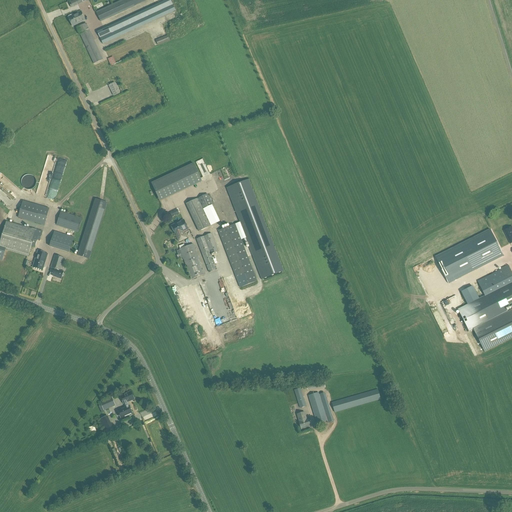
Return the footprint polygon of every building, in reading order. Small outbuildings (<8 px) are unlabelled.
[(71,0),(66,2),(68,9),(79,5),(85,3),(84,1),(85,0),(90,0),(92,5),(98,3),(96,0),(71,0)] [(123,0),(97,12),(101,21),(147,0),(123,0)] [(170,0),(167,0),(98,32),(103,44),(176,11),(170,0)] [(82,12),(69,17),(73,26),(85,20),(82,12)] [(153,34),(155,39),(162,36),(159,28),(156,30),(157,32),(153,34)] [(109,67),(114,64),(111,57),(105,59),(109,67)] [(110,96),(117,94),(114,83),(108,84),(110,96)] [(193,165),(153,184),(160,199),(200,180),(193,165)] [(21,181),(21,182),(21,183),(22,184),(22,185),(22,186),(24,187),(25,189),(26,189),(28,190),(29,190),(31,189),(32,189),(33,188),(34,188),(35,187),(35,186),(36,184),(37,182),(36,180),(36,179),(35,178),(34,177),(34,176),(33,176),(32,175),(30,175),(29,175),(27,175),(26,175),(25,176),(24,177),(23,178),(22,179),(22,180),(21,181)] [(227,190),(239,223),(236,225),(242,240),(245,239),(261,280),(283,272),(249,181),(227,190)] [(206,195),(185,205),(197,232),(217,223),(209,207),(211,206),(206,195)] [(89,218),(77,255),(89,259),(107,202),(103,201),(99,200),(95,198),(89,218)] [(49,209),(24,201),(19,218),(44,225),(49,209)] [(61,212),(57,226),(76,232),(81,218),(61,212)] [(185,220),(172,226),(177,238),(178,238),(180,242),(183,241),(181,236),(184,235),(183,232),(189,230),(185,220)] [(40,241),(43,233),(43,232),(40,231),(33,229),(32,229),(7,222),(4,232),(0,245),(0,247),(6,249),(30,256),(32,247),(36,248),(38,240),(40,241)] [(236,225),(219,231),(241,288),(257,281),(242,240),(236,225)] [(503,256),(496,242),(490,229),(455,247),(435,257),(441,270),(448,284),(468,274),(503,256)] [(55,232),(50,247),(70,253),(74,238),(55,232)] [(212,234),(197,240),(210,273),(217,270),(211,254),(219,252),(212,234)] [(194,244),(180,249),(192,279),(205,274),(194,244)] [(38,251),(33,267),(43,271),(48,254),(38,251)] [(55,256),(51,268),(55,269),(53,276),(62,279),(64,272),(61,271),(65,259),(55,256)] [(511,282),(511,272),(509,265),(501,269),(501,270),(478,282),(485,296),(511,282)] [(220,309),(211,282),(200,286),(208,312),(220,309)] [(511,300),(511,282),(485,296),(459,309),(470,331),(473,329),(508,312),(504,305),(511,300)] [(479,299),(472,286),(461,292),(466,302),(468,304),(479,299)] [(224,301),(230,322),(234,320),(228,300),(224,301)] [(511,338),(511,309),(508,312),(473,329),(485,352),(511,338)] [(301,388),(295,391),(300,409),(307,407),(301,388)] [(378,390),(332,403),(335,413),(381,400),(378,390)] [(121,408),(117,410),(122,420),(126,418),(125,417),(129,416),(129,417),(133,416),(132,415),(133,415),(129,405),(127,402),(134,399),(131,392),(121,397),(124,404),(125,404),(126,406),(125,407),(122,409),(121,408)] [(319,393),(309,396),(318,424),(327,421),(326,415),(319,393)] [(112,397),(100,402),(104,411),(116,406),(112,397)] [(305,413),(297,415),(300,422),(299,422),(302,430),(313,427),(310,418),(307,419),(305,413)] [(108,416),(100,419),(105,431),(113,428),(108,416)]
